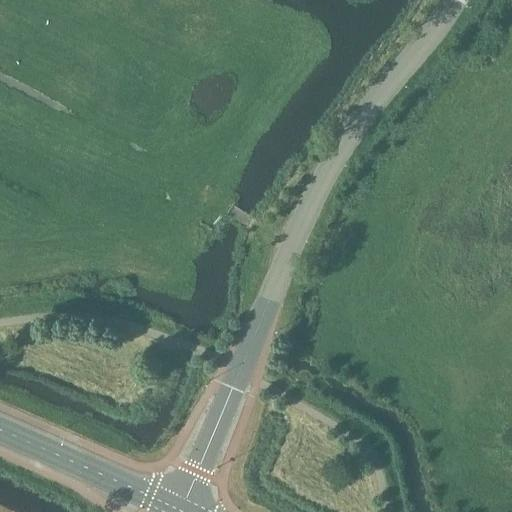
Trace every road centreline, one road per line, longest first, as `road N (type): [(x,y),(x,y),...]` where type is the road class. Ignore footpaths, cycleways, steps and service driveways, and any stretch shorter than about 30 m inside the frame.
road 1 (unclassified): [(183,510),(302,216),(455,0)]
road 2 (secondary): [(183,510),(0,431)]
